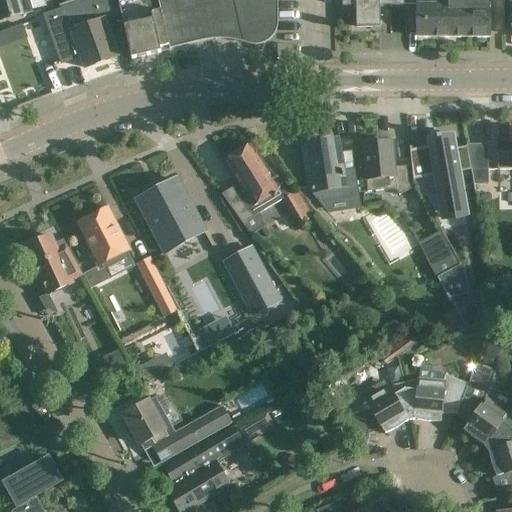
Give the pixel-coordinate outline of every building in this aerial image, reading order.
[(0,0),(0,21),(34,13),(33,10),(46,7),(44,0),(0,0)] [(104,21),(120,15),(116,0),(84,0),(43,15),(53,43),(61,65),(81,58),(85,70),(117,58),(104,21)] [(116,0),(120,15),(121,15),(132,61),(161,55),(160,51),(169,49),(169,51),(171,51),(170,49),(235,34),(238,37),(240,40),(244,43),(247,45),(251,46),(255,46),(259,45),(263,44),(267,42),(270,39),(272,36),(274,32),(275,28),(276,24),(275,0),(116,0)] [(405,6),(404,0),(342,0),(343,8),(357,7),(357,29),(381,28),(381,7),(405,6)] [(467,38),(467,0),(448,0),(449,6),(418,5),(418,38),(467,38)] [(467,0),(467,38),(490,39),(489,0),(467,0)] [(411,148),(409,148),(413,182),(415,182),(414,181),(433,178),(435,177),(440,207),(441,206),(463,202),(464,202),(459,173),(461,173),(471,171),(467,148),(455,149),(452,135),(440,137),(440,136),(436,137),(437,139),(430,141),(430,138),(428,138),(430,147),(411,150),(411,148)] [(343,172),(338,141),(303,147),(311,194),(324,208),(360,202),(355,170),(343,172)] [(378,144),(377,142),(369,143),(368,145),(363,145),(368,193),(396,190),(400,196),(409,191),(412,190),(409,184),(407,167),(395,168),(393,142),(378,144)] [(236,186),(222,195),(243,224),(260,213),(282,200),(286,197),(296,213),(305,207),(295,191),(289,195),(278,176),(271,180),(250,146),(240,153),(238,150),(229,156),(231,159),(226,162),(235,176),(241,186),(237,189),(236,186)] [(487,146),(468,146),(472,171),(488,170),(487,146)] [(511,153),(498,153),(498,170),(511,170),(511,153)] [(165,254),(204,233),(176,181),(159,190),(138,201),(165,254)] [(215,199),(198,207),(208,227),(225,219),(215,199)] [(130,252),(108,209),(76,225),(98,268),(130,252)] [(84,278),(65,247),(56,252),(49,237),(47,238),(44,236),(36,240),(36,243),(26,248),(48,296),(71,285),(71,284),(84,278)] [(448,246),(426,259),(437,279),(437,278),(460,266),(448,246)] [(280,302),(252,249),(225,264),(253,316),(280,302)] [(178,311),(151,258),(136,266),(163,318),(178,311)] [(460,266),(437,278),(448,298),(467,294),(462,266),(460,266)] [(454,309),(445,313),(456,334),(465,329),(454,309)] [(278,340),(273,331),(256,339),(262,349),(278,340)] [(309,360),(300,345),(289,351),(298,367),(309,360)] [(164,353),(135,368),(142,382),(171,367),(164,353)] [(129,375),(122,360),(111,365),(118,380),(129,375)] [(483,447),(486,451),(511,432),(511,420),(508,415),(487,400),(485,399),(495,373),(476,366),(468,385),(458,411),(472,420),(463,432),(473,440),(483,447)] [(442,409),(458,411),(468,385),(445,376),(444,379),(444,383),(419,381),(403,384),(411,422),(416,421),(428,423),(441,423),(442,409)] [(407,422),(411,422),(403,384),(388,387),(384,380),(361,394),(365,401),(385,435),(398,429),(407,422)] [(175,433),(156,399),(150,402),(125,417),(145,453),(155,469),(173,459),(233,425),(222,407),(175,433)] [(0,447),(37,430),(25,405),(0,416),(0,447)] [(244,438),(273,431),(268,411),(239,418),(244,438)] [(371,425),(349,417),(337,421),(342,437),(366,445),(366,444),(365,444),(371,425)] [(233,428),(163,469),(175,488),(168,492),(179,511),(192,511),(193,511),(216,498),(230,489),(216,464),(245,447),(233,428)] [(511,432),(486,451),(489,454),(491,465),(491,467),(496,478),(510,474),(511,481),(511,432)] [(49,460),(5,485),(17,507),(19,505),(21,508),(13,511),(44,511),(37,499),(35,500),(33,497),(61,481),(58,477),(60,476),(58,472),(56,473),(55,470),(56,469),(52,462),(51,463),(49,460)] [(371,511),(370,509),(364,511),(352,511),(349,505),(342,509),(338,501),(315,511),(371,511)]
